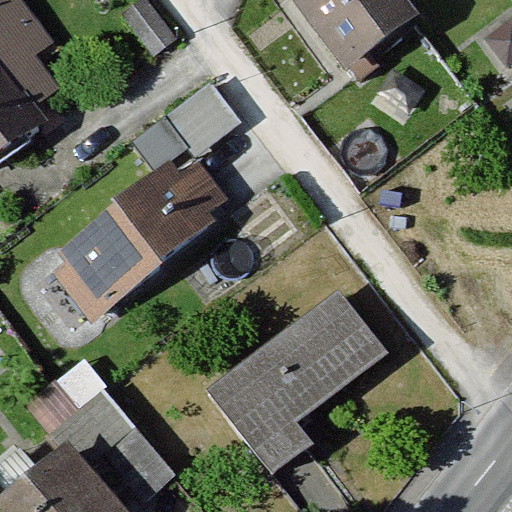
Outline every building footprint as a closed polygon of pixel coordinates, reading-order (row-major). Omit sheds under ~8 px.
[(0,0),(0,187),(56,145),(37,120),(67,98),(43,67),(58,47),(21,0),(0,0)] [(406,0),(289,0),(345,71),(418,15),(406,0)] [(181,171),(50,275),(96,334),(223,234),(217,227),(236,213),(205,174),(192,184),(181,171)] [(345,296),(213,398),(286,493),(331,459),(316,439),(403,371),(345,296)] [(126,511),(83,462),(24,511),(126,511)]
